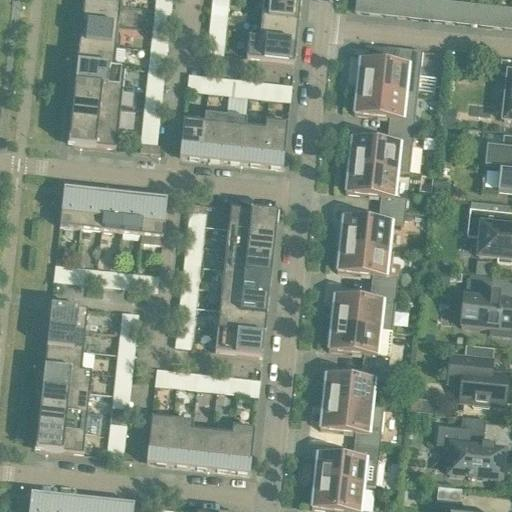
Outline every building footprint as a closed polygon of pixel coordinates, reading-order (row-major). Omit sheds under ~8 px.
[(83,0),(83,5),(120,9),(120,0),(83,0)] [(385,0),(384,19),(396,20),(398,0),(385,0)] [(408,21),(420,23),(422,1),(410,0),(408,21)] [(263,2),(261,21),(298,25),(300,6),(263,2)] [(434,3),(432,24),(444,25),(446,4),(434,3)] [(83,5),(81,26),(118,30),(120,9),(83,5)] [(456,26),(468,28),(470,6),(458,5),(456,26)] [(211,8),(211,16),(227,18),(227,10),(211,8)] [(482,8),(479,29),(492,30),(494,9),(482,8)] [(503,32),(511,32),(511,11),(505,10),(503,32)] [(227,18),(211,16),(210,25),(226,26),(227,18)] [(261,21),(259,41),(296,45),(298,25),(261,21)] [(153,25),(152,33),(168,35),(169,27),(153,25)] [(81,26),(79,46),(116,50),(118,30),(81,26)] [(168,35),(152,33),(151,41),(167,43),(168,35)] [(296,45),(259,41),(248,40),(246,62),(293,67),(296,45)] [(79,46),(77,66),(124,71),(124,70),(113,69),(116,50),(79,46)] [(207,49),(206,57),(206,58),(222,59),(223,51),(207,49)] [(359,64),(356,91),(417,97),(422,55),(396,52),(394,67),(359,64)] [(511,64),(500,64),(499,77),(507,78),(503,124),(511,124),(511,64)] [(77,66),(75,86),(122,91),(124,71),(77,66)] [(149,66),(148,74),(164,76),(165,67),(149,66)] [(164,76),(148,74),(147,82),(163,84),(164,76)] [(199,96),(207,97),(209,81),(201,80),(199,96)] [(209,81),(207,97),(215,98),(217,82),(209,81)] [(240,101),(248,102),(249,85),(241,85),(240,101)] [(249,85),(248,102),(256,102),(258,86),(249,85)] [(75,86),(72,107),(120,112),(122,91),(75,86)] [(281,105),(289,106),(291,90),(282,89),(281,105)] [(389,122),(387,134),(413,137),(417,97),(356,91),(353,118),(389,122)] [(144,106),(144,114),(160,116),(160,108),(144,106)] [(72,107),(70,127),(118,132),(120,112),(72,107)] [(160,116),(144,114),(143,123),(159,124),(160,116)] [(200,165),(220,167),(225,120),(205,118),(204,118),(203,126),(204,126),(200,165)] [(220,167),(241,170),(245,130),(246,122),(225,120),(220,167)] [(179,163),(200,165),(204,126),(203,126),(183,124),(179,163)] [(245,130),(241,170),(261,172),(266,124),(265,124),(264,132),(245,130)] [(266,124),(261,172),(282,174),(287,127),(266,124)] [(118,132),(70,127),(68,148),(115,153),(118,132)] [(351,143),(348,169),(409,176),(413,137),(387,134),(386,146),(351,143)] [(497,195),(511,197),(511,140),(503,139),(501,152),(486,150),(484,170),(499,172),(497,195)] [(140,147),(139,156),(159,158),(160,150),(156,149),(140,147)] [(380,201),(379,213),(404,215),(406,203),(394,202),(397,176),(409,177),(409,176),(348,169),(345,197),(380,201)] [(433,184),(431,199),(447,201),(448,185),(433,184)] [(59,231),(80,233),(84,194),(63,191),(59,231)] [(80,233),(101,235),(105,196),(84,194),(80,233)] [(101,235),(121,237),(125,198),(105,196),(101,235)] [(139,247),(140,248),(145,200),(125,198),(121,237),(140,239),(139,247)] [(145,200),(140,248),(161,250),(166,203),(145,200)] [(186,208),(185,216),(189,216),(205,218),(206,210),(186,208)] [(230,212),(227,233),(275,238),(277,217),(230,212)] [(342,221),(339,248),(388,254),(391,227),(403,228),(404,215),(379,213),(377,225),(342,221)] [(497,262),(497,266),(511,268),(511,263),(511,231),(506,231),(507,217),(469,213),(466,240),(480,241),(478,260),(497,262)] [(227,233),(225,254),(273,259),(275,238),(227,233)] [(186,241),(185,249),(201,251),(202,243),(186,241)] [(371,280),(370,292),(396,294),(397,282),(385,281),(388,254),(339,248),(336,276),(371,280)] [(201,251),(185,249),(184,258),(201,259),(201,251)] [(225,254),(223,274),(270,279),(273,259),(225,254)] [(479,264),(477,276),(490,278),(492,265),(479,264)] [(53,286),(61,287),(63,271),(55,270),(53,286)] [(86,290),(94,291),(96,275),(88,274),(86,290)] [(223,274),(221,294),(268,299),(270,279),(223,274)] [(96,275),(94,291),(103,291),(104,275),(96,275)] [(127,294),(135,295),(137,279),(129,278),(127,294)] [(137,279),(135,295),(143,296),(145,280),(137,279)] [(182,282),(181,290),(197,292),(198,283),(182,282)] [(460,330),(491,334),(491,337),(511,339),(511,305),(499,304),(500,298),(491,297),(492,286),(466,283),(464,300),(463,300),(460,330)] [(197,292),(181,290),(180,298),(196,300),(197,292)] [(333,300),(331,327),(392,334),(396,294),(370,292),(369,304),(333,300)] [(221,294),(219,315),(266,320),(268,299),(221,294)] [(51,310),(48,331),(85,335),(87,314),(51,310)] [(219,315),(217,335),(264,340),(266,320),(219,315)] [(178,322),(177,331),(193,332),(194,324),(178,322)] [(363,358),(362,370),(387,373),(392,334),(331,327),(328,354),(363,358)] [(120,330),(119,339),(135,340),(136,332),(120,330)] [(48,331),(46,352),(83,355),(85,335),(48,331)] [(193,332),(177,331),(176,339),(192,340),(193,332)] [(264,340),(217,335),(214,356),(262,361),(264,340)] [(135,340),(119,339),(118,347),(134,349),(135,340)] [(490,377),(492,366),(493,352),(465,349),(464,361),(449,360),(447,386),(461,388),(459,405),(473,407),(472,410),(487,412),(488,408),(504,410),(507,379),(490,377)] [(46,352),(44,372),(91,377),(91,376),(81,375),(83,355),(46,352)] [(325,379),(322,406),(383,412),(371,411),(374,385),(386,386),(387,373),(362,370),(360,383),(325,379)] [(116,371),(115,379),(131,381),(132,373),(116,371)] [(44,372),(42,392),(89,397),(91,377),(44,372)] [(167,391),(175,392),(177,376),(169,375),(167,391)] [(177,376),(175,392),(184,393),(185,377),(177,376)] [(131,381),(115,379),(114,387),(130,389),(131,381)] [(208,395),(216,396),(218,380),(209,379),(208,395)] [(218,380),(216,396),(224,397),(226,381),(218,380)] [(259,385),(251,384),(249,400),(257,401),(259,385)] [(42,392),(40,412),(87,417),(89,397),(42,392)] [(412,402),(410,415),(422,416),(423,403),(412,402)] [(354,437),(353,449),(379,452),(383,412),(322,406),(319,433),(354,437)] [(40,412),(37,433),(85,438),(87,417),(40,412)] [(112,412),(111,420),(127,422),(128,413),(112,412)] [(127,422),(111,420),(110,428),(126,430),(127,422)] [(146,468),(167,471),(172,423),(151,421),(146,468)] [(437,431),(435,449),(451,451),(448,478),(467,480),(467,482),(471,482),(471,480),(500,484),(503,455),(493,454),(494,449),(482,447),(485,424),(461,421),(460,433),(437,431)] [(167,471),(187,473),(192,425),(172,423),(167,471)] [(187,473),(208,475),(212,436),(192,434),(193,426),(192,425),(187,473)] [(208,475),(228,477),(233,430),(232,430),(231,438),(212,436),(208,475)] [(233,430),(228,477),(249,480),(254,432),(233,430)] [(85,438),(37,433),(35,454),(82,459),(85,438)] [(317,458),(314,485),(363,490),(366,463),(377,465),(379,452),(353,449),(352,462),(317,458)] [(107,453),(106,461),(122,463),(123,455),(107,453)] [(360,511),(363,490),(314,485),(310,511),(360,511)] [(28,511),(49,511),(51,499),(30,497),(28,511)] [(49,511),(70,511),(72,501),(51,499),(49,511)] [(70,511),(91,511),(92,504),(72,501),(70,511)] [(436,503),(434,511),(459,511),(460,506),(436,503)]
